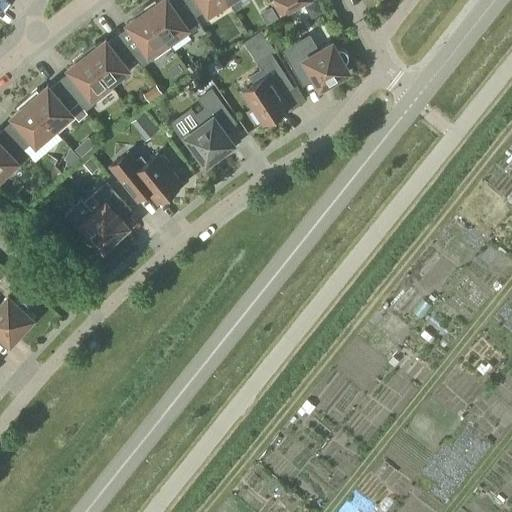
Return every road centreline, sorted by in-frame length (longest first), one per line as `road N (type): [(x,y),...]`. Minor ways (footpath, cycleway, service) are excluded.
road 1 (residential): [(387,68),(327,141),(185,239),(89,325),(0,431)]
road 2 (residential): [(89,511),(415,104)]
road 3 (residential): [(415,104),(499,0)]
